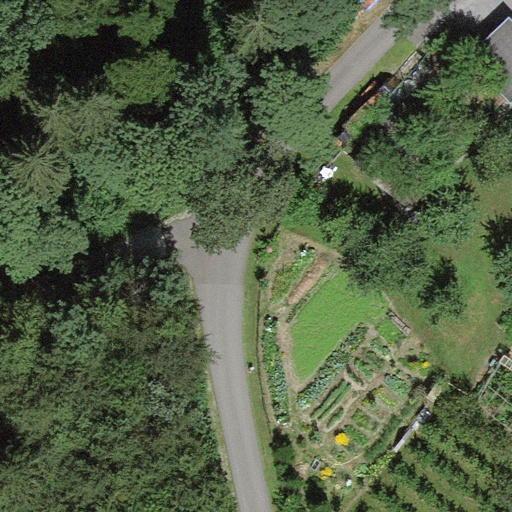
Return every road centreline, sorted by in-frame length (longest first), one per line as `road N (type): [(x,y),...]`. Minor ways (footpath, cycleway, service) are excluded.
road 1 (unclassified): [(256,511),(211,314),(213,242),(268,161),(419,0)]
road 2 (track): [(213,242),(74,268),(0,303)]
